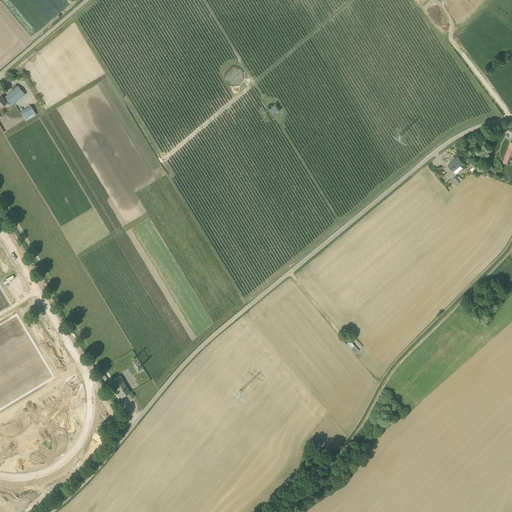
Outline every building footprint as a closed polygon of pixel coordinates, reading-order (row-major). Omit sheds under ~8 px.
[(11,107),(25,94),(18,86),(9,94),(10,95),(5,99),(2,96),(0,97),(0,105),(2,107),(7,102),(11,107)] [(25,119),(35,113),(31,105),(21,111),(25,119)] [(275,105),(269,109),(272,114),(278,110),(275,105)] [(510,160),(510,159),(511,157),(511,154),(511,142),(510,142),(504,158),(503,162),(508,164),(510,160)] [(456,175),(463,169),(461,166),(464,164),(458,157),(448,165),(453,172),(456,175)] [(346,343),(355,354),(359,351),(350,340),(346,343)] [(130,392),(120,375),(113,380),(109,382),(119,399),(126,394),(129,399),(134,396),(131,391),(130,392)]
